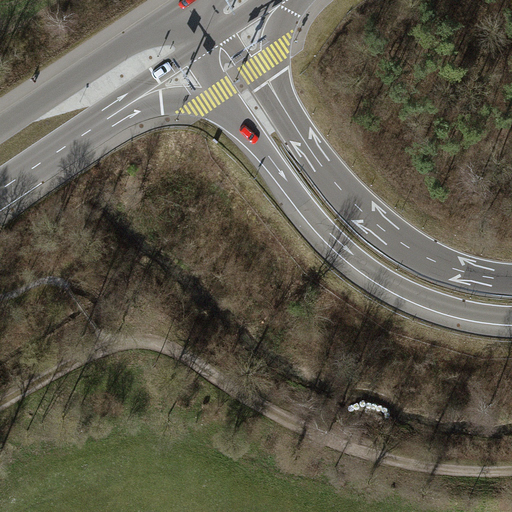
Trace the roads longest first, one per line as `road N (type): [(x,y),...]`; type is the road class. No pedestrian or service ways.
road 1 (track): [(109,344),(160,343),(247,404),(312,436),(421,470),(511,467)]
road 2 (motorway): [(248,122),(317,221),(367,268),(453,310),(511,318)]
road 3 (motorway): [(511,283),(453,272),(402,247),(335,183),(298,133)]
road 4 (secondary): [(125,44),(0,128)]
road 5 (secondary): [(0,182),(119,104)]
road 6 (motorway): [(298,133),(278,46),(293,0)]
road 7 (motorway): [(119,104),(188,100),(248,122)]
road 8 (motorway): [(298,133),(251,66),(214,40)]
road 9 (track): [(109,344),(0,403)]
